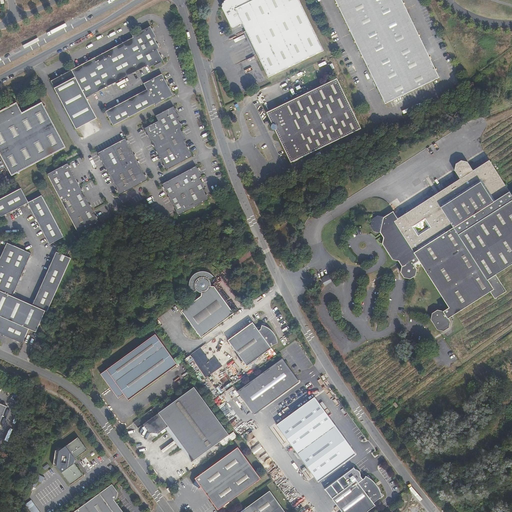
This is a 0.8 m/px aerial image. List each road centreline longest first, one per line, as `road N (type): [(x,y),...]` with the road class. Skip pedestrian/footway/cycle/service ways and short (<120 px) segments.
road 1 (unclassified): [(436,511),(329,370),(289,301),(251,220),(179,0)]
road 2 (unclassified): [(0,353),(80,394),(169,511)]
road 3 (tertiary): [(0,77),(139,0)]
road 4 (tertiary): [(122,0),(0,65)]
